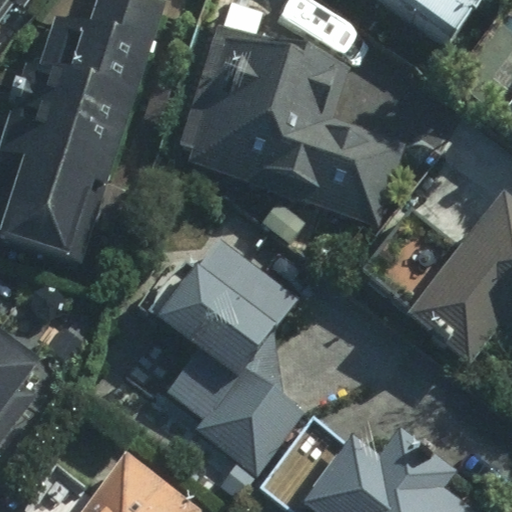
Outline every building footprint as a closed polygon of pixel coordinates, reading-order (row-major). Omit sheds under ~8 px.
[(68,0),(54,41),(38,36),(0,141),(0,175),(8,178),(0,201),(0,265),(51,283),(144,22),(82,0),(68,0)] [(0,0),(0,28),(19,0),(0,0)] [(346,0),(449,62),(486,0),(346,0)] [(395,156),(324,137),(341,74),(205,38),(167,178),(374,233),(395,156)] [(511,101),(484,139),(511,159),(511,101)] [(449,379),(484,332),(511,352),(511,236),(483,215),(393,338),(449,379)] [(285,311),(206,252),(138,343),(180,374),(155,408),(255,482),(292,433),(229,386),(285,311)] [(0,411),(14,391),(0,381),(0,411)] [(459,511),(380,452),(360,478),(337,460),(297,511),(459,511)] [(166,511),(114,475),(87,511),(166,511)]
